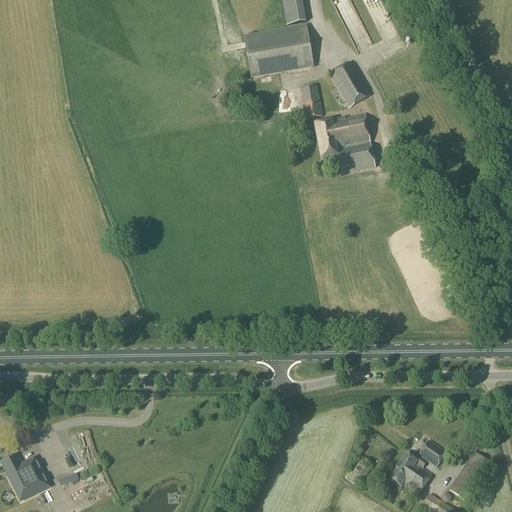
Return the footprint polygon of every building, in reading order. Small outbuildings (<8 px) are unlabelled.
[(285,0),(291,27),(310,23),(305,0),(285,0)] [(253,79),(314,69),(307,29),(246,39),(253,79)] [(349,109),(371,97),(351,63),(330,76),(349,109)] [(319,102),(317,88),(300,91),(302,104),(302,105),(304,121),(323,117),(320,101),(319,102)] [(375,169),(364,116),(332,123),(332,122),(314,125),(321,162),(339,159),(342,175),(375,169)] [(402,486),(418,497),(446,455),(428,442),(418,457),(420,459),(417,463),(406,456),(389,481),(400,489),(402,486)] [(0,461),(20,501),(49,486),(34,457),(20,464),(15,454),(0,461)] [(464,502),(490,465),(474,454),(449,491),(464,502)] [(357,489),(373,467),(362,459),(347,481),(357,489)] [(451,501),(451,500),(451,499),(450,498),(450,497),(449,497),(449,496),(448,496),(447,496),(447,495),(446,495),(445,495),(445,496),(444,496),(443,496),(443,497),(442,497),(442,498),(441,499),(441,500),(441,501),(442,502),(442,503),(443,504),(444,504),(444,505),(445,505),(446,505),(447,505),(448,505),(448,504),(449,504),(449,503),(450,503),(450,502),(451,501)] [(430,511),(452,511),(429,497),(422,507),(430,511)]
